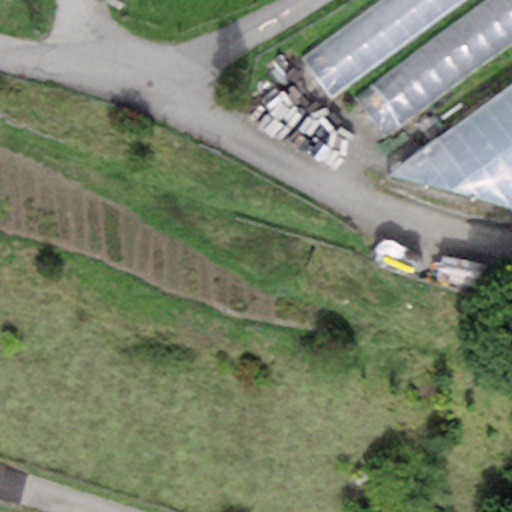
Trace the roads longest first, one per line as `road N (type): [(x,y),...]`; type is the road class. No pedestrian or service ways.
road 1 (residential): [(123,84),(266,25),(305,0)]
road 2 (track): [(0,52),(123,84)]
